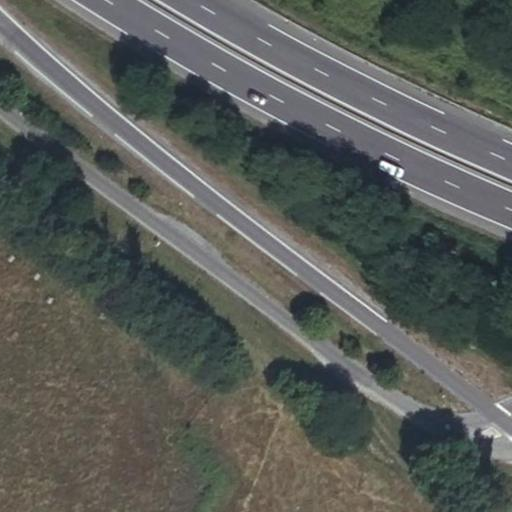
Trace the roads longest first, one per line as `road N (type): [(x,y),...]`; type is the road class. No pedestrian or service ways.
road 1 (trunk): [(0,22),(189,183),(508,426)]
road 2 (unclassified): [(0,102),(433,426),(485,453)]
road 3 (trunk): [(103,0),(304,119),(511,217)]
road 4 (trunk): [(511,163),(416,121),(191,0)]
